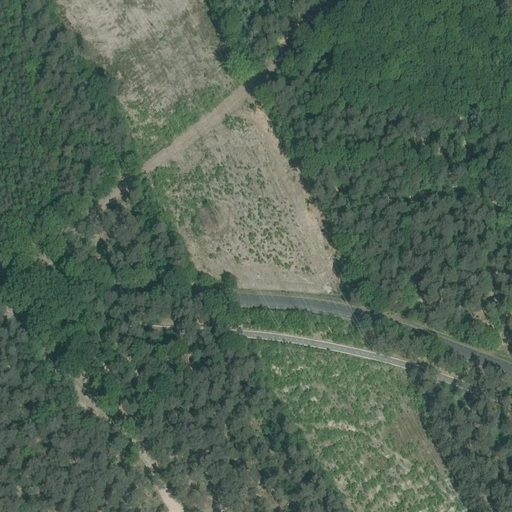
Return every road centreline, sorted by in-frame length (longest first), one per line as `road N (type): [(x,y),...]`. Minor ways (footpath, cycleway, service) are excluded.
road 1 (secondary): [(511,369),(344,310),(8,280)]
road 2 (track): [(148,471),(52,361)]
